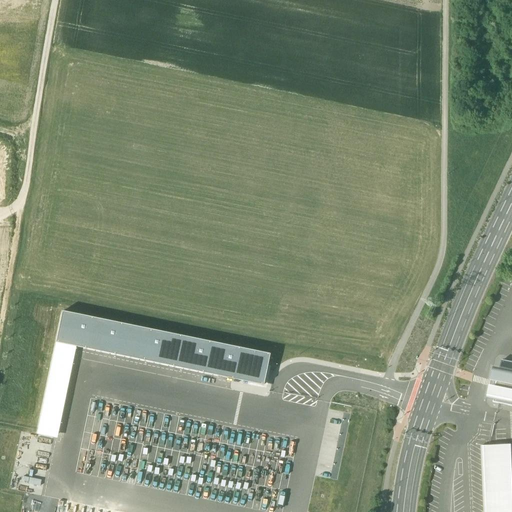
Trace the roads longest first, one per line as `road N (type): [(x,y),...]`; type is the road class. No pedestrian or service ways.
road 1 (tertiary): [(403,511),(428,404),(511,218)]
road 2 (track): [(25,206),(0,335)]
